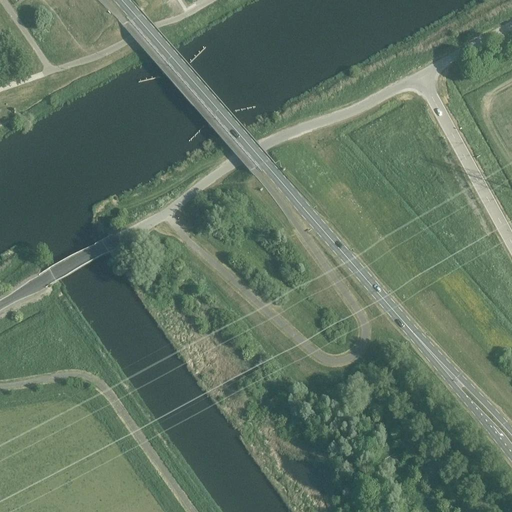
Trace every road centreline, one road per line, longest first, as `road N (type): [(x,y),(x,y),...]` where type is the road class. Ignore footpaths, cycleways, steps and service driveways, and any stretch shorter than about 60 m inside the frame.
road 1 (secondary): [(442,366),(119,0)]
road 2 (tertiary): [(0,305),(163,216),(265,141),(338,119),(420,75)]
road 3 (tertiary): [(511,242),(420,75)]
